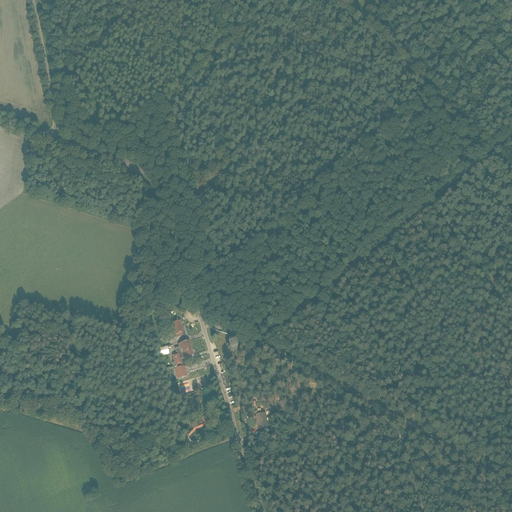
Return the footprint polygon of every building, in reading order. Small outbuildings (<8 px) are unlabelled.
[(173,323),(176,334),(183,332),(180,321),(173,323)] [(193,355),(189,341),(178,345),(179,348),(175,349),(176,354),(172,356),(174,363),(172,364),(174,370),(175,370),(178,379),(186,376),(183,367),(182,367),(181,365),(182,364),(181,361),(180,359),(182,359),(193,355)] [(235,349),(233,343),(226,345),(228,352),(235,349)] [(190,390),(188,383),(180,385),(182,393),(190,390)] [(267,426),(265,416),(256,418),(258,429),(267,426)] [(210,426),(206,417),(202,419),(206,428),(210,426)]
